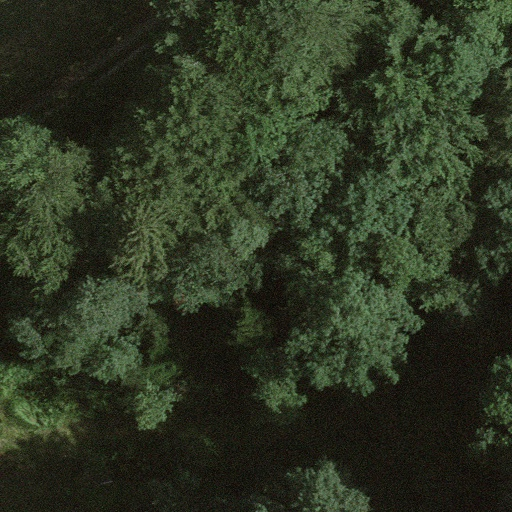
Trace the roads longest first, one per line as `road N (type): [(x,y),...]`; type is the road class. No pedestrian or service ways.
road 1 (track): [(0,403),(174,431),(353,402),(511,340)]
road 2 (track): [(189,0),(152,35),(0,129)]
